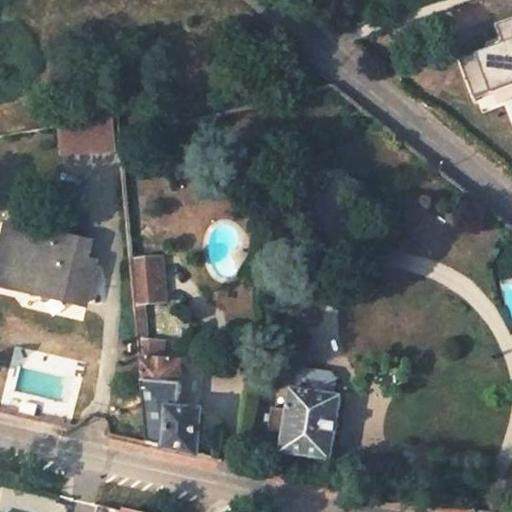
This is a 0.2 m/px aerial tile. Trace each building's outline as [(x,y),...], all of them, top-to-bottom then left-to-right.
[(511,19),(498,25),(504,44),(461,60),(476,99),(511,85),(511,19)] [(410,56),(392,65),(400,80),(418,71),(410,56)] [(62,157),(119,154),(117,120),(60,124),(62,157)] [(17,225),(9,223),(5,241),(12,243),(17,225)] [(5,241),(0,261),(0,286),(19,291),(21,283),(69,295),(68,299),(87,303),(97,264),(88,261),(92,243),(17,225),(12,243),(5,241)] [(134,261),(143,359),(161,361),(161,340),(150,340),(147,304),(167,301),(163,258),(134,261)] [(295,325),(268,322),(266,336),(294,339),(295,325)] [(201,414),(180,413),(183,383),(180,383),(182,363),(161,361),(143,359),(151,445),(197,455),(201,414)] [(296,390),(293,389),(290,410),(273,408),(269,430),(286,434),(284,453),(333,461),(342,398),(336,397),(339,380),(333,373),(307,368),(299,373),(296,390)]
